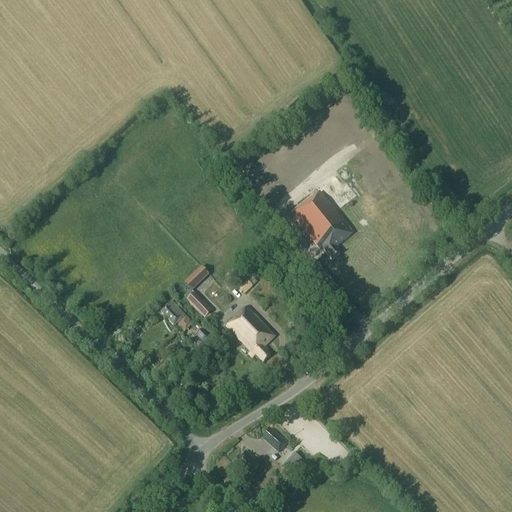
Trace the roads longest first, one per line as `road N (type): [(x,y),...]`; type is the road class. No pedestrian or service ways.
road 1 (unclassified): [(197,452),(316,374),(511,209)]
road 2 (unclassified): [(197,452),(0,253)]
